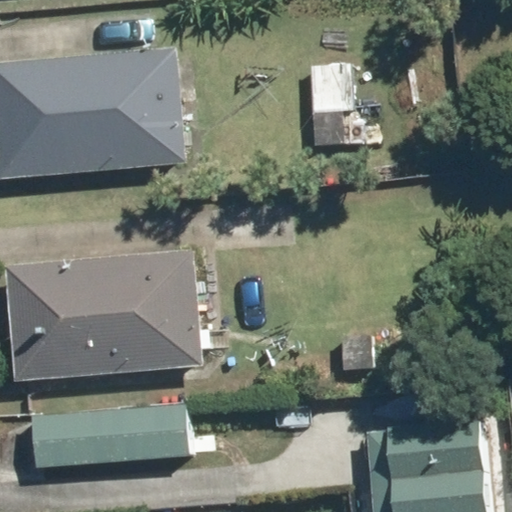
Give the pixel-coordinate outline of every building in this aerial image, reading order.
[(181,46),(0,63),(0,143),(4,180),(192,162),(181,46)] [(350,66),(309,68),(313,155),(354,153),(350,66)] [(199,252),(11,267),(20,382),(210,367),(207,326),(242,323),(237,266),(200,269),(199,252)] [(31,420),(36,478),(189,464),(184,407),(31,420)] [(499,511),(492,421),(370,431),(376,511),(499,511)]
